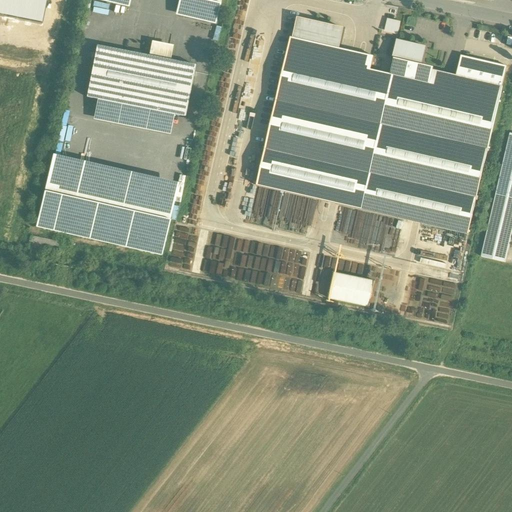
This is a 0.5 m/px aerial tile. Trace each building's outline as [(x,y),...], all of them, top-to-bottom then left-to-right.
[(221,0),(179,0),(176,15),(215,24),(221,0)] [(384,33),(398,37),(402,23),(388,18),(384,33)] [(429,84),(369,71),(373,58),(338,50),(343,30),(297,19),(256,187),(469,234),(507,67),(461,56),(456,76),(432,70),(429,84)] [(425,48),(398,41),(394,56),(397,57),(393,76),(429,84),(432,70),(432,69),(420,66),(421,62),(422,63),(425,48)] [(151,42),(149,56),(170,60),(173,46),(151,42)] [(149,56),(97,46),(86,97),(97,100),(174,115),(184,116),(195,65),(170,60),(149,56)] [(93,120),(170,135),(174,115),(97,100),(93,120)] [(511,133),(496,195),(511,199),(511,133)] [(178,184),(52,155),(36,227),(161,256),(178,184)] [(511,199),(496,195),(482,255),(505,260),(511,231),(511,199)] [(465,280),(474,240),(462,238),(454,236),(445,275),(465,280)] [(30,237),(29,250),(58,253),(59,240),(30,237)] [(392,287),(395,275),(369,269),(366,281),(392,287)]
